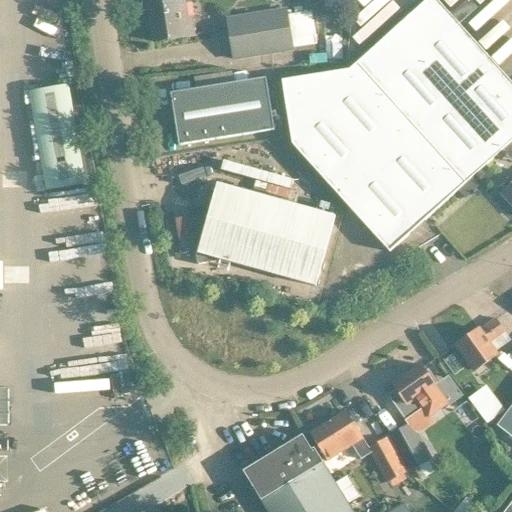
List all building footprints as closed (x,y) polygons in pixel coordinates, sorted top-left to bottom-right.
[(282,82),(292,146),(389,252),(465,184),(511,141),(511,83),(436,0),(427,0),(357,64),(350,71),(282,82)] [(325,0),(325,7),(337,9),(338,0),(325,0)] [(195,36),(192,19),(187,20),(184,1),(149,7),(155,42),(195,36)] [(234,60),(293,50),(287,10),(227,20),(234,60)] [(325,41),(326,60),(342,60),(341,40),(325,41)] [(171,94),(179,146),(274,131),(266,79),(171,94)] [(29,93),(47,191),(86,184),(68,85),(29,93)] [(511,183),(501,193),(510,204),(511,205),(511,183)] [(190,219),(197,265),(218,262),(218,259),(316,286),(335,217),(217,184),(208,216),(190,219)] [(479,330),(456,346),(474,371),(497,355),(489,344),(506,332),(496,319),(480,331),(479,330)] [(434,386),(435,385),(433,383),(436,382),(427,369),(424,370),(420,365),(393,385),(397,390),(388,396),(392,401),(391,401),(405,420),(421,409),(427,419),(447,404),(434,386)] [(458,387),(486,425),(504,412),(476,373),(458,387)] [(495,425),(510,437),(511,438),(511,403),(505,412),(495,425)] [(369,447),(346,412),(311,434),(321,451),(327,461),(351,446),(360,460),(370,454),(372,453),(369,447)] [(427,477),(421,466),(432,460),(412,425),(388,438),(407,473),(419,483),(427,477)] [(303,437),(244,473),(268,511),(409,511),(405,505),(393,511),(352,511),(348,504),(336,484),(315,450),(312,452),(303,437)] [(405,472),(386,438),(369,447),(372,453),(370,454),(386,483),(389,482),(403,474),(405,472)] [(347,477),(336,484),(348,504),(359,497),(347,477)] [(511,511),(511,501),(503,511),(511,511)]
